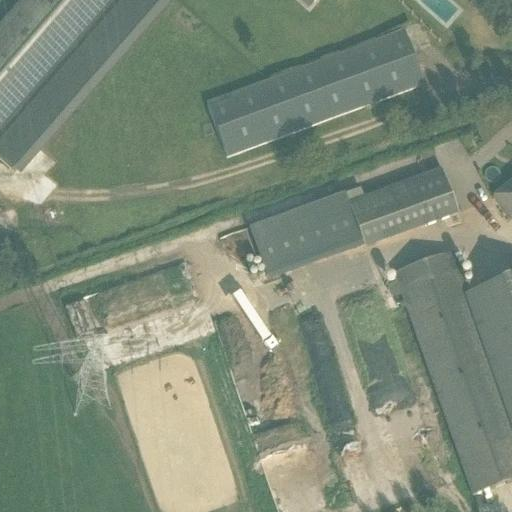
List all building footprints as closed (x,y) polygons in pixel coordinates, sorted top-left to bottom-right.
[(23,0),(0,27),(0,164),(12,175),(16,179),(60,128),(168,4),(171,0),(23,0)] [(295,0),(306,9),(309,12),(319,0),(295,0)] [(205,106),(227,163),(425,89),(404,32),(205,106)] [(441,171),(348,205),(332,211),(328,201),(267,223),(276,249),(255,256),(265,285),(364,251),(365,253),(458,219),(441,171)] [(511,181),(490,200),(511,224),(511,181)] [(471,498),(483,494),(488,507),(493,505),(489,492),(511,483),(511,421),(471,300),(455,255),(384,280),(390,300),(400,296),(471,498)] [(511,286),(471,300),(511,421),(511,286)] [(357,311),(348,314),(369,375),(396,366),(382,324),(363,330),(357,311)]
